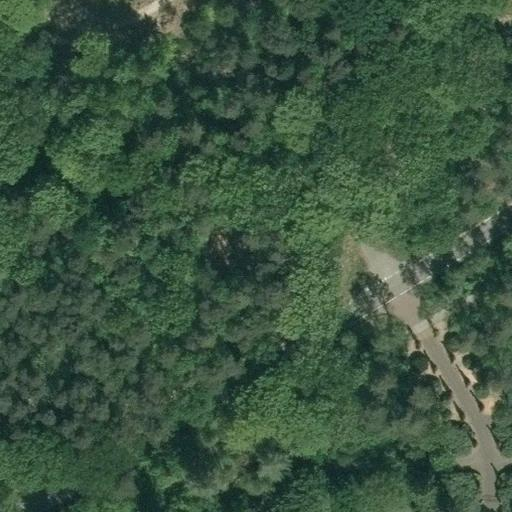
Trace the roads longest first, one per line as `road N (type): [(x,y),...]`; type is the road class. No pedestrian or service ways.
road 1 (tertiary): [(26,511),(395,287)]
road 2 (unclassified): [(395,287),(359,229),(348,193),(352,174),(403,86),(449,28),(485,0)]
road 3 (track): [(255,506),(268,484),(299,462),(428,468),(511,461)]
road 4 (tertiary): [(395,287),(511,213)]
